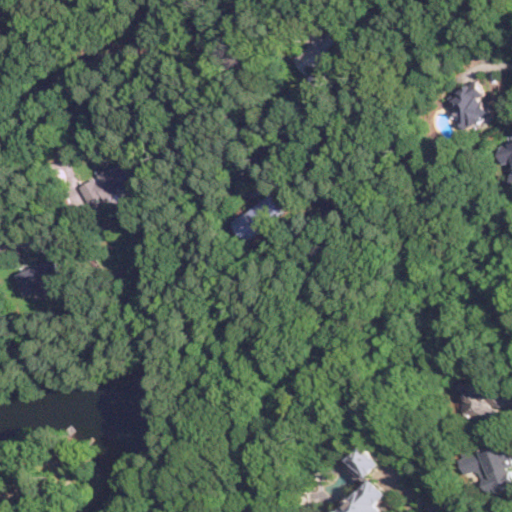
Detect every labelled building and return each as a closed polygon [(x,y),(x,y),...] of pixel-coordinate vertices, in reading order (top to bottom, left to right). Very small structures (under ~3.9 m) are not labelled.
[(307,73),(355,42),(343,22),(295,53),(307,73)] [(465,130),(497,115),(481,80),(449,95),(465,130)] [(511,139),(498,143),(503,163),(511,162),(511,166),(511,139)] [(140,182),(131,163),(82,185),(91,204),(140,182)] [(279,196),(276,191),(237,219),(252,240),(300,204),(289,188),(279,196)] [(18,272),(29,299),(67,282),(56,256),(18,272)] [(464,415),(501,424),(509,388),(472,379),(464,415)] [(490,493),(511,486),(511,448),(510,441),(461,455),(467,476),(484,471),(490,493)] [(390,462),(373,444),(357,461),(374,478),(390,462)] [(343,511),(391,511),(383,503),(394,492),(378,477),(343,511)] [(23,490),(11,511),(12,511),(29,511),(36,501),(47,507),(56,492),(34,480),(26,493),(23,490)]
